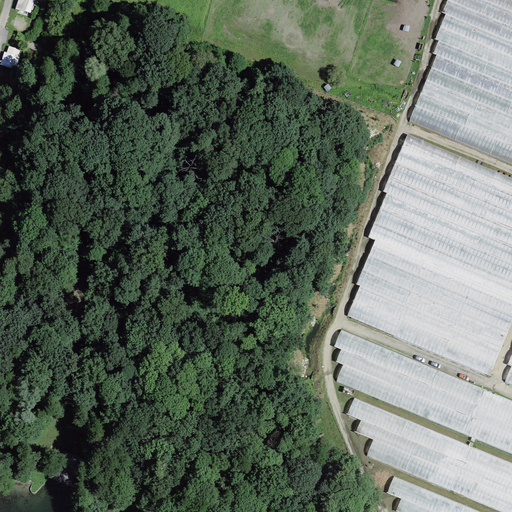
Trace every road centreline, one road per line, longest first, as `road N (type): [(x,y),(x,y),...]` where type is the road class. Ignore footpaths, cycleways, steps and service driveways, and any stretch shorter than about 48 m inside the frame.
road 1 (track): [(384,511),(339,425),(325,316),(397,128),(429,0)]
road 2 (track): [(511,394),(325,316)]
